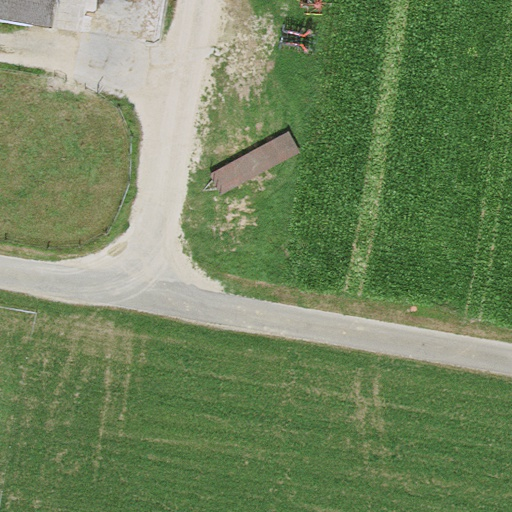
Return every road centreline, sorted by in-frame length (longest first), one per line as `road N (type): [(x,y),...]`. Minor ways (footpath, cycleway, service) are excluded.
road 1 (track): [(511,365),(0,271)]
road 2 (track): [(191,0),(139,296)]
road 3 (track): [(0,47),(181,77)]
